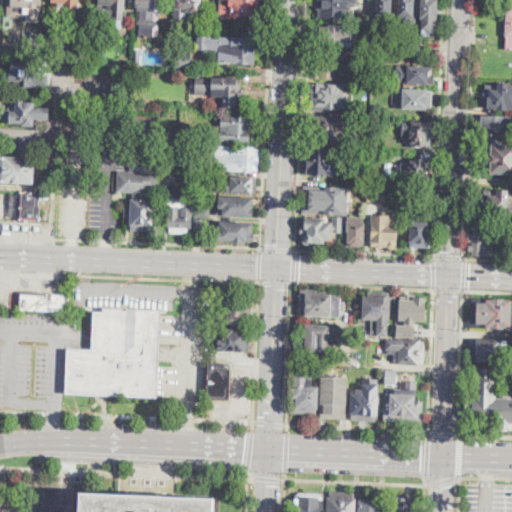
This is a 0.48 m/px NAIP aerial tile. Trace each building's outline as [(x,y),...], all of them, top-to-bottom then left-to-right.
[(43,0),(43,7),(40,7),(39,22),(27,21),(27,20),(22,19),(22,17),(8,17),(8,0),(43,0)] [(78,0),(77,18),(62,17),(62,19),(57,18),(58,14),(51,14),(51,0),(78,0)] [(124,0),(122,28),(107,27),(108,15),(100,14),(101,0),(124,0)] [(162,0),(161,16),(159,16),(158,38),(139,36),(140,23),(137,23),(138,0),(162,0)] [(202,0),(202,17),(192,17),(192,20),(175,20),(175,0),(202,0)] [(259,0),(259,14),(253,14),(253,16),(217,16),(217,0),(259,0)] [(356,0),(356,6),(354,6),(354,11),(349,11),(348,18),(318,17),(319,10),(317,10),(317,0),(356,0)] [(393,15),(392,32),(375,31),(375,0),(390,0),(390,15),(393,15)] [(414,0),(414,33),(398,32),(398,0),(414,0)] [(437,0),(437,30),(422,30),(422,19),(421,19),(421,0),(437,0)] [(364,12),(363,25),(356,24),(357,11),(364,12)] [(340,25),(340,30),(353,31),(352,41),(349,41),(349,44),(340,44),(340,45),(329,45),(329,43),(319,43),(320,28),(329,28),(329,25),(340,25)] [(215,36),(231,37),(231,36),(254,37),(254,51),(256,51),(255,63),(215,62),(215,50),(198,49),(198,33),(215,33),(215,36)] [(85,39),(84,50),(69,50),(70,38),(85,39)] [(372,41),(372,48),(360,47),(361,40),(372,41)] [(173,42),(172,45),(171,45),(170,51),(165,51),(166,41),(173,42)] [(190,68),(173,68),(174,51),(191,51),(190,68)] [(337,53),(336,79),(317,78),(318,52),(337,53)] [(44,63),(44,67),(40,67),(40,75),(48,75),(48,85),(37,85),(37,86),(22,86),(22,88),(7,88),(7,66),(12,66),(13,60),(35,60),(35,63),(44,63)] [(132,61),(132,71),(123,71),(123,60),(132,61)] [(434,83),(396,82),(396,66),(433,67),(433,73),(434,73),(434,83)] [(242,81),(241,105),(235,105),(235,106),(212,105),(213,95),(195,95),(196,79),(236,80),(236,81),(242,81)] [(510,83),(511,83),(511,107),(486,106),(486,104),(484,104),(484,88),(486,88),(487,83),(498,83),(498,81),(510,82),(510,83)] [(349,98),(349,108),(338,107),(338,109),(329,108),(329,111),(312,110),(313,83),(349,85),(348,97),(349,98)] [(432,109),(403,108),(403,89),(433,89),(432,109)] [(50,108),(50,120),(34,119),(34,126),(22,126),(22,124),(10,123),(10,111),(16,111),(16,101),(35,102),(35,107),(50,108)] [(390,109),(390,117),(377,117),(378,108),(390,109)] [(250,117),(249,142),(220,141),(220,132),(218,132),(218,124),(221,124),(222,115),(250,117)] [(511,119),(511,131),(481,131),(481,115),(506,116),(506,119),(511,119)] [(355,136),(343,135),(343,144),(310,143),(311,116),(356,119),(355,136)] [(432,122),(432,133),(427,133),(426,146),(413,145),(414,143),(409,143),(409,136),(402,136),(403,121),(432,122)] [(175,134),(175,143),(165,142),(165,133),(175,134)] [(511,174),(491,174),(491,171),(485,171),(486,165),(483,165),(484,151),(485,151),(486,137),(507,138),(507,144),(511,144),(511,174)] [(381,144),(380,160),(369,159),(370,143),(381,144)] [(258,170),(253,170),(253,172),(217,170),(217,161),(215,160),(216,145),(255,147),(255,149),(259,149),(258,170)] [(347,150),(347,158),(341,157),(340,161),(335,161),(334,167),(331,167),(331,175),(307,174),(308,149),(347,150)] [(34,184),(0,182),(0,156),(35,157),(34,184)] [(429,184),(409,183),(409,179),(401,179),(401,170),(410,170),(411,158),(431,160),(429,184)] [(151,160),(150,172),(159,173),(158,190),(156,190),(156,201),(158,201),(156,231),(131,230),(133,193),(118,192),(119,171),(130,171),(131,159),(151,160)] [(257,178),(257,192),(253,191),(253,194),(212,192),(213,175),(257,178)] [(387,185),(386,201),(367,200),(368,184),(387,185)] [(348,186),(348,213),(303,213),(303,200),(306,200),(306,199),(302,198),(302,185),(348,186)] [(511,190),(511,215),(486,215),(486,203),(488,203),(489,195),(497,196),(498,190),(511,190)] [(41,191),(40,220),(18,219),(19,191),(41,191)] [(190,192),(190,207),(193,207),(192,228),(190,228),(190,233),(171,233),(171,227),(167,227),(168,195),(171,195),(171,192),(190,192)] [(216,195),(215,216),(251,218),(253,197),(216,195)] [(209,217),(203,217),(202,232),(194,232),(194,207),(209,207),(209,217)] [(397,220),(397,223),(398,223),(398,241),(397,244),(395,246),(392,247),(388,245),(384,245),(384,246),(377,246),(377,245),(373,244),(373,241),(372,241),(372,213),(390,214),(390,217),(394,217),(397,220)] [(343,231),(334,231),(334,215),(343,215),(343,231)] [(333,238),(326,238),(325,242),(323,242),(322,243),(318,243),(316,241),(314,241),(313,244),(307,244),(303,239),(302,234),(301,234),(301,226),(305,226),(305,216),(326,217),(326,220),(333,221),(333,238)] [(365,216),(364,247),(348,246),(348,230),(348,223),(343,223),(343,216),(365,216)] [(214,239),(215,220),(252,222),(251,241),(214,239)] [(432,232),(431,247),(410,246),(410,221),(427,221),(427,232),(432,232)] [(499,228),(499,240),(490,240),(489,245),(494,245),(494,248),(501,248),(501,256),(472,255),(472,252),(469,252),(469,245),(472,245),(472,242),(468,242),(468,234),(473,234),(473,228),(499,228)] [(68,314),(20,312),(20,301),(18,301),(18,292),(28,292),(28,294),(68,295),(68,314)] [(391,292),(390,320),(388,320),(388,335),(372,335),(372,319),(363,319),(364,298),(369,298),(369,292),(391,292)] [(341,317),(305,316),(306,293),(342,294),(341,317)] [(417,294),(417,296),(426,296),(426,310),(427,310),(427,319),(416,319),(416,323),(406,323),(406,319),(400,319),(400,299),(402,299),(402,295),(406,295),(406,293),(417,294)] [(251,297),(251,305),(252,305),(252,316),(248,316),(248,323),(217,322),(218,311),(221,311),(221,304),(229,304),(229,298),(238,298),(238,296),(251,297)] [(511,328),(472,327),(473,299),(511,299),(511,328)] [(161,310),(158,397),(66,393),(68,349),(93,350),(95,311),(104,312),(105,308),(161,310)] [(397,323),(396,336),(414,336),(415,324),(397,323)] [(336,337),(334,337),(333,350),(300,349),(301,325),(337,326),(336,337)] [(246,352),(216,350),(217,329),(234,330),(234,331),(247,332),(246,352)] [(425,362),(399,362),(399,360),(395,360),(395,352),(386,352),(386,337),(422,338),(422,339),(426,339),(425,362)] [(507,339),(507,354),(500,354),(500,362),(467,361),(467,339),(507,339)] [(230,363),(230,400),(206,399),(207,363),(230,363)] [(511,398),(511,424),(508,424),(508,431),(487,430),(487,422),(472,422),(473,416),(466,415),(466,403),(473,403),(474,368),(499,368),(498,398),(511,398)] [(385,384),(385,370),(397,370),(397,384),(385,384)] [(319,386),(318,415),(292,414),(294,373),(306,374),(306,379),(312,379),(312,386),(319,386)] [(347,376),(346,417),(321,417),(322,375),(347,376)] [(377,379),(378,420),(353,420),(353,415),(351,415),(351,394),(356,394),(356,389),(363,389),(363,379),(377,379)] [(415,382),(415,390),(417,390),(417,395),(419,397),(418,401),(423,402),(422,422),(388,421),(389,389),(408,389),(408,382),(415,382)] [(355,493),(354,511),(327,511),(328,498),(331,498),(331,492),(355,493)] [(215,499),(214,511),(80,511),(82,494),(215,499)] [(387,495),(387,509),(380,509),(380,511),(358,511),(359,494),(387,495)] [(404,496),(404,500),(413,501),(412,511),(396,511),(397,500),(398,500),(399,496),(404,496)] [(324,500),(324,509),(320,509),(319,511),(294,511),(295,508),(298,508),(298,497),(319,498),(319,499),(324,500)]
